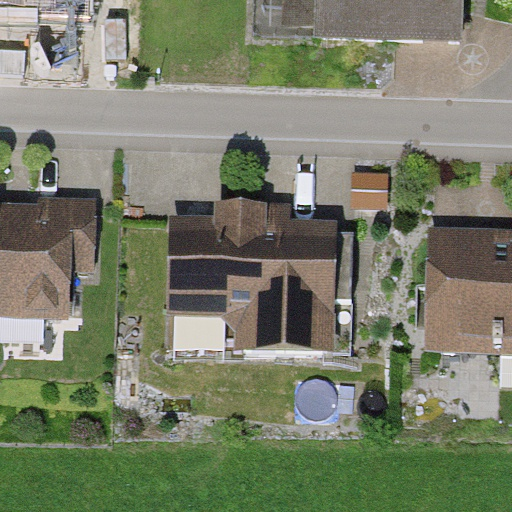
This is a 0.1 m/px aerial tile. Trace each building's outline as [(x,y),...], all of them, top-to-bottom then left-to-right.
[(88,0),(0,0),(0,13),(88,15),(88,0)] [(327,0),(325,46),(465,53),(467,0),(327,0)] [(5,217),(0,216),(0,303),(23,304),(23,320),(66,321),(67,272),(92,273),(94,211),(42,210),(41,229),(4,228),(5,217)] [(176,353),(328,358),(329,311),(354,311),(356,237),(265,235),(265,215),(222,214),(221,234),(180,233),(176,353)] [(511,244),(436,242),(432,349),(504,352),(503,383),(511,383),(511,244)]
